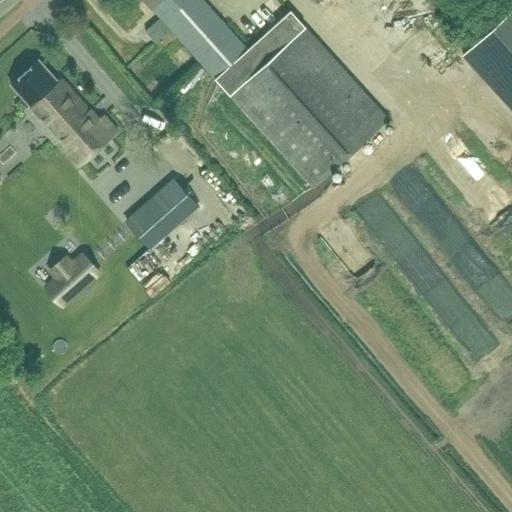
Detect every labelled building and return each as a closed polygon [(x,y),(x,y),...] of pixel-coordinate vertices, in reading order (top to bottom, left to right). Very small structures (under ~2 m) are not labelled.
[(173,0),(145,0),(150,5),(149,6),(312,188),(329,173),(173,0)] [(173,0),(329,173),(388,119),(289,9),(246,49),(201,0),(173,0)] [(324,0),(318,6),(332,21),(352,3),(364,15),(380,0),(381,0),(386,6),(392,0),(324,0)] [(511,9),(462,55),(511,110),(511,9)] [(77,166),(117,131),(103,115),(96,121),(87,111),(89,110),(48,65),(45,68),(38,60),(11,84),(37,114),(34,117),(77,166)] [(45,171),(28,184),(55,218),(72,205),(45,171)] [(172,181),(126,219),(149,247),(195,208),(172,181)] [(54,277),(44,285),(60,304),(97,272),(81,253),(73,261),(66,253),(47,270),(54,277)] [(486,278),(504,315),(511,310),(511,289),(502,270),(486,278)]
